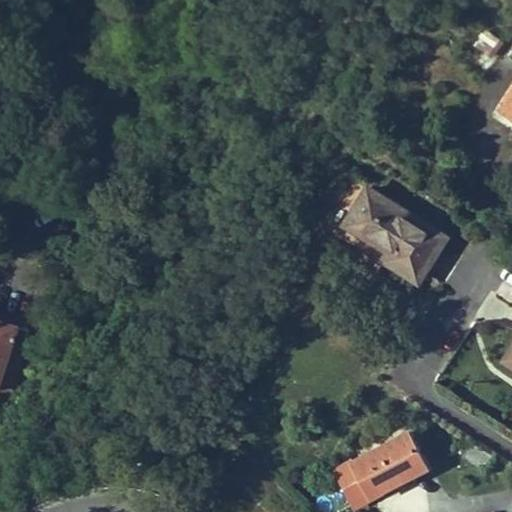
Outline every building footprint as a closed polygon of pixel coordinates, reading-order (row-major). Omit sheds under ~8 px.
[(494,52),(502,36),(485,27),(477,43),(494,52)] [(511,49),(508,55),(511,57),(511,89),(500,106),(511,114),(511,49)] [(447,236),(369,186),(346,221),(390,250),(385,258),(418,280),(447,236)] [(0,372),(12,376),(28,330),(0,320),(0,372)] [(12,376),(0,372),(0,389),(7,392),(12,376)] [(353,497),(367,489),(370,495),(427,465),(409,431),(338,468),(353,497)] [(356,503),(370,495),(367,489),(353,497),(356,503)]
